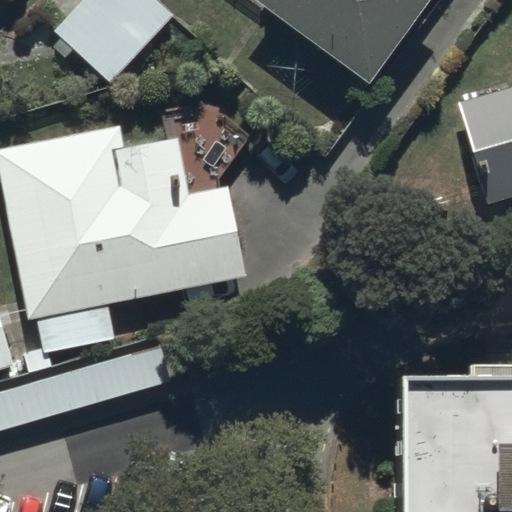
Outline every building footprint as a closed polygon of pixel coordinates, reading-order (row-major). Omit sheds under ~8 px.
[(171,19),(150,0),(79,0),(51,31),(109,85),(171,19)] [(365,85),(423,0),(245,0),(244,1),(365,85)] [(511,84),(455,101),(487,205),(511,197),(511,84)] [(118,126),(0,149),(0,193),(25,320),(34,318),(41,353),(112,339),(105,305),(244,278),(226,187),(185,195),(175,140),(123,149),(118,126)] [(0,325),(0,369),(11,367),(0,325)] [(0,388),(0,430),(168,383),(157,343),(0,388)] [(390,511),(511,511),(511,369),(390,370),(390,511)]
